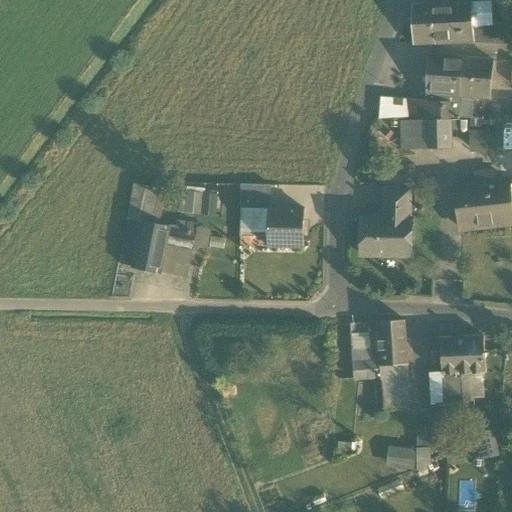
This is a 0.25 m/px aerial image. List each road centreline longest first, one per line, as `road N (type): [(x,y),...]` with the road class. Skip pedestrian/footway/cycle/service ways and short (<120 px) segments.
road 1 (residential): [(398,0),(338,188),(339,302),(511,319)]
road 2 (track): [(0,303),(308,309),(339,302)]
road 3 (track): [(192,307),(185,334),(253,511)]
